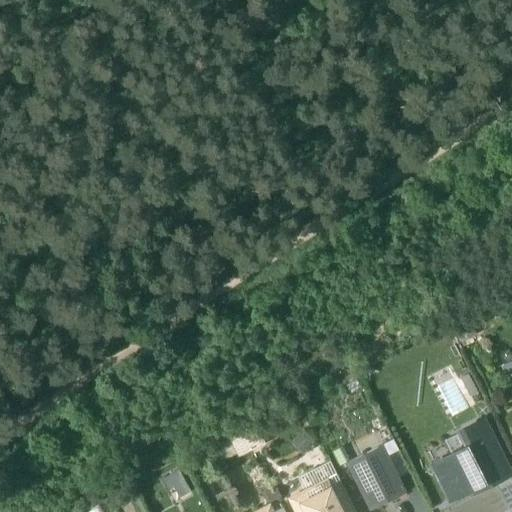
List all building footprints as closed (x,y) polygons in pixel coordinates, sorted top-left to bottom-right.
[(511,371),(511,359),(506,349),(498,354),(509,373),(511,371)] [(433,463),(452,500),(493,479),(510,470),(485,419),(460,432),(467,445),(433,463)] [(382,445),(387,455),(399,449),(394,439),(382,445)] [(346,463),(369,508),(405,490),(387,455),(382,445),(346,463)] [(511,468),(510,470),(493,479),(509,510),(511,507),(511,468)] [(292,496),(298,511),(343,511),(334,493),(328,479),(292,496)] [(354,511),(343,488),(334,493),(343,511),(354,511)]
